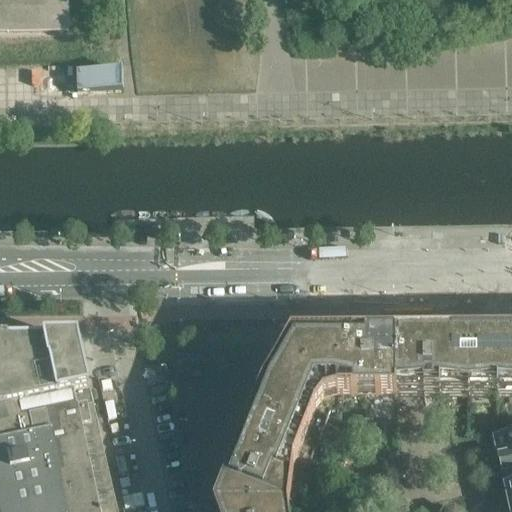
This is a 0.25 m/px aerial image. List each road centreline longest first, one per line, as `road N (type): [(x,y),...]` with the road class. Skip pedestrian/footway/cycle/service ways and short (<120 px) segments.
road 1 (secondary): [(114,268),(511,268)]
road 2 (residential): [(158,511),(114,268)]
